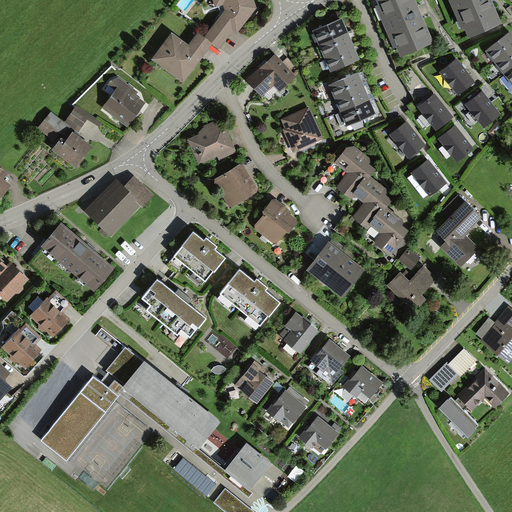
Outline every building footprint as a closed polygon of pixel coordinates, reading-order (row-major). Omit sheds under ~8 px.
[(206,38),(212,42),(218,46),(238,20),(243,23),(254,7),(251,0),(215,0),(216,1),(214,3),(215,7),(219,6),(223,16),(206,38)] [(412,0),(379,0),(381,3),(383,2),(387,12),(385,12),(395,36),(397,35),(401,44),(399,45),(403,54),(431,43),(412,0)] [(488,0),(456,0),(463,16),(465,15),(469,25),(467,26),(471,35),(499,23),(488,0)] [(340,19),(315,29),(321,43),(346,32),(340,19)] [(346,32),(321,43),(327,56),(352,45),(346,32)] [(511,48),(511,36),(509,32),(488,49),(497,61),(511,48)] [(212,42),(206,38),(201,33),(192,45),(202,54),(212,42)] [(155,58),(183,79),(199,59),(193,54),(195,51),(172,35),(155,58)] [(352,45),(327,56),(332,70),(357,59),(352,45)] [(511,67),(511,48),(497,61),(506,72),(511,67)] [(293,76),(275,56),(269,62),(266,59),(262,62),(265,65),(250,79),(262,93),(277,79),(283,85),(293,76)] [(457,60),(442,71),(459,93),(474,81),(457,60)] [(511,85),(511,67),(506,72),(507,73),(500,78),(508,89),(511,85)] [(356,73),(331,84),(337,97),(362,86),(356,73)] [(362,86),(337,97),(343,110),(368,100),(362,86)] [(121,88),(107,107),(128,122),(142,103),(121,88)] [(482,92),(467,104),(484,125),(499,114),(482,92)] [(435,95),(420,106),(437,128),(451,116),(435,95)] [(368,100),(343,110),(343,111),(336,114),(341,125),(348,122),(349,124),(363,118),(365,123),(370,121),(367,116),(374,113),(368,100)] [(89,115),(76,108),(66,121),(78,130),(89,115)] [(321,138),(308,108),(283,119),(287,128),(289,128),(292,134),(288,136),(291,143),(285,145),(291,159),(318,147),(315,141),(321,138)] [(52,113),(41,126),(55,138),(60,132),(63,135),(69,128),(52,113)] [(198,136),(191,142),(200,161),(219,153),(220,157),(233,151),(228,138),(226,139),(224,133),(226,132),(221,120),(208,126),(202,132),(203,133),(198,136)] [(407,122),(392,134),(409,156),(424,144),(407,122)] [(472,148),(455,126),(440,138),(457,159),(472,148)] [(79,136),(75,132),(67,142),(62,139),(55,148),(76,163),(89,147),(77,138),(79,136)] [(355,191),(367,176),(372,170),(365,164),(367,161),(367,160),(367,159),(366,158),(353,148),(347,149),(342,156),(339,154),(322,176),(350,198),(355,191)] [(428,160),(413,172),(430,194),(445,182),(428,160)] [(217,179),(216,182),(223,192),(226,193),(228,192),(233,201),(237,202),(254,191),(255,188),(251,181),(248,180),(240,168),(237,167),(217,179)] [(372,220),(383,207),(388,200),(382,194),(383,192),(383,189),(367,176),(355,191),(366,200),(366,204),(362,209),(362,213),(372,220)] [(122,184),(91,215),(103,227),(100,230),(106,236),(109,233),(105,229),(135,199),(142,205),(152,195),(137,181),(128,190),(122,184)] [(459,195),(445,209),(452,217),(439,230),(448,239),(442,245),(461,263),(477,247),(466,237),(468,235),(466,233),(471,228),(469,226),(479,215),(459,195)] [(274,203),(271,203),(265,210),(265,214),(257,224),(257,227),(265,233),(269,233),(270,231),(277,237),(280,236),(285,230),(289,229),(295,222),(294,219),(288,214),(288,210),(283,206),(279,207),(274,203)] [(383,207),(372,220),(371,222),(382,230),(383,235),(378,240),(378,243),(389,251),(405,231),(398,225),(400,222),(400,221),(400,220),(383,207)] [(338,228),(350,238),(359,226),(348,216),(338,228)] [(112,268),(61,224),(44,244),(95,288),(112,268)] [(174,255),(205,280),(225,256),(194,231),(174,255)] [(404,248),(411,239),(407,236),(400,245),(404,248)] [(346,249),(333,239),(321,253),(314,247),(308,255),(315,261),(309,268),(321,278),(323,275),(338,286),(346,276),(352,281),(362,269),(343,254),(346,249)] [(419,258),(408,249),(400,258),(412,268),(419,258)] [(11,264),(7,268),(0,275),(0,288),(8,297),(15,290),(19,290),(21,288),(21,284),(26,278),(11,264)] [(400,273),(391,282),(417,307),(426,298),(421,294),(437,278),(425,266),(409,282),(408,280),(412,276),(407,271),(403,275),(400,273)] [(240,268),(220,292),(260,325),(280,300),(240,268)] [(175,292),(158,277),(142,297),(150,304),(146,309),(178,334),(182,329),(190,336),(206,317),(188,302),(191,298),(178,288),(175,292)] [(46,331),(53,337),(70,319),(62,313),(70,304),(56,291),(49,299),(47,297),(30,317),(40,325),(40,329),(43,332),(46,331)] [(511,329),(511,310),(510,308),(496,325),(488,319),(476,333),(500,352),(502,349),(510,355),(511,353),(511,329),(511,330),(511,329)] [(296,314),(288,324),(289,325),(281,334),(287,339),(300,350),(316,330),(296,314)] [(42,339),(26,323),(21,330),(19,329),(3,348),(12,356),(12,360),(14,362),(18,362),(25,368),(43,350),(37,344),(42,339)] [(214,331),(208,342),(231,356),(238,346),(214,331)] [(329,340),(313,360),(323,368),(329,361),(338,369),(349,356),(329,340)] [(218,421),(127,348),(105,375),(101,381),(119,395),(115,399),(122,404),(125,400),(127,398),(133,391),(134,392),(156,409),(154,411),(153,412),(158,416),(158,415),(160,413),(172,423),(181,430),(189,436),(198,444),(199,444),(218,421)] [(475,360),(464,349),(453,360),(464,370),(475,360)] [(244,374),(235,384),(243,390),(256,401),(272,381),(258,369),(261,366),(255,361),(244,375),(244,374)] [(0,400),(12,387),(4,381),(11,373),(0,363),(0,400)] [(365,402),(381,382),(361,366),(351,379),(348,377),(343,384),(365,402)] [(455,400),(455,401),(464,409),(470,403),(474,406),(487,393),(496,402),(506,392),(497,382),(499,380),(494,375),(492,377),(485,371),(455,400)] [(447,383),(438,373),(433,378),(442,387),(447,383)] [(101,381),(93,374),(41,439),(67,460),(115,399),(119,395),(101,381)] [(287,392),(285,391),(269,411),(279,419),(284,412),(294,420),(305,407),(303,406),(307,401),(290,388),(287,392)] [(134,392),(133,391),(127,398),(249,497),(253,492),(244,484),(246,482),(241,478),(239,481),(234,477),(236,474),(232,471),(230,473),(197,446),(198,444),(189,436),(188,439),(180,432),(181,430),(172,423),(170,425),(158,415),(158,416),(153,412),(154,411),(133,394),(134,392)] [(455,400),(451,396),(441,405),(469,433),(479,423),(464,409),(455,401),(455,400)] [(337,433),(317,417),(301,437),(311,445),(317,438),(326,446),(337,433)] [(269,462),(246,444),(227,467),(232,471),(236,474),(234,477),(239,481),(241,478),(246,482),(250,485),(269,462)] [(288,476),(296,482),(306,470),(298,464),(288,476)] [(239,499),(226,488),(215,501),(227,511),(240,511),(233,506),(239,499)]
